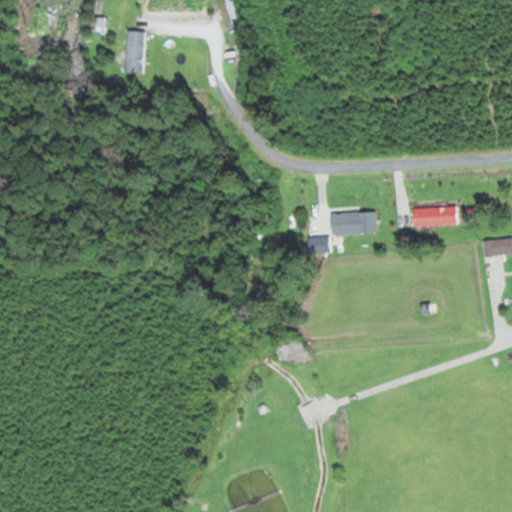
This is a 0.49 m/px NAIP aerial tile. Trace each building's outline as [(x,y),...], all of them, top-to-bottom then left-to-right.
[(232,0),(225,0),(230,23),(236,22),(232,0)] [(143,31),(125,31),(125,74),(143,74),(143,31)] [(269,223),(273,208),(258,204),(255,219),(269,223)] [(413,207),(413,225),(457,225),(457,207),(413,207)] [(375,234),(375,211),(330,211),(330,234),(375,234)] [(507,255),(506,239),(484,240),(484,256),(507,255)]
